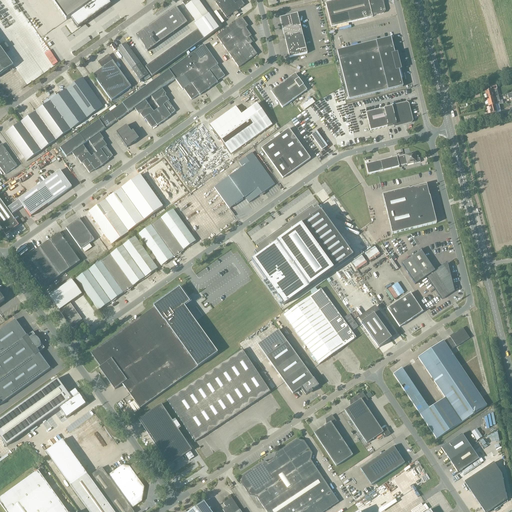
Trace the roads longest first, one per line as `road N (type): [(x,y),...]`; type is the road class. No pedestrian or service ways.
road 1 (unclassified): [(67,350),(339,156),(429,133)]
road 2 (unclassified): [(0,256),(273,60),(259,0)]
road 3 (unclassified): [(372,370),(471,303),(429,133)]
road 4 (unclassified): [(175,501),(372,370)]
road 5 (secondary): [(511,380),(459,166)]
road 6 (unclassified): [(0,115),(159,0)]
road 7 (unclassified): [(175,501),(67,350)]
road 8 (unclassified): [(466,511),(372,370)]
road 9 (unclassified): [(429,133),(396,0)]
road 10 (unknown): [(186,265),(200,281),(240,263),(245,278),(212,300)]
